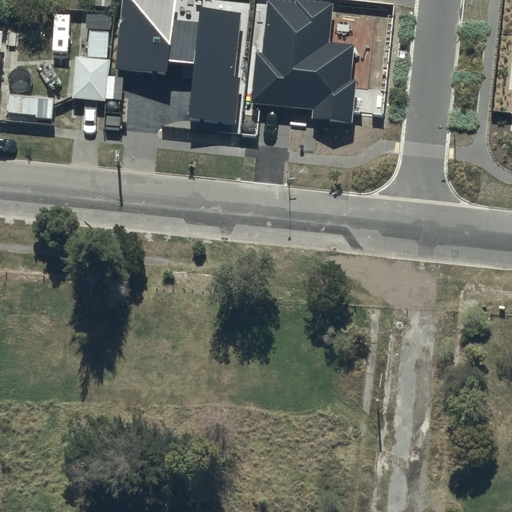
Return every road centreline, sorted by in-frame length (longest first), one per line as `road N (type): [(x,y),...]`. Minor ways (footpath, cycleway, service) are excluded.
road 1 (residential): [(0,183),(417,228)]
road 2 (residential): [(417,228),(440,0)]
road 3 (track): [(396,511),(418,309)]
